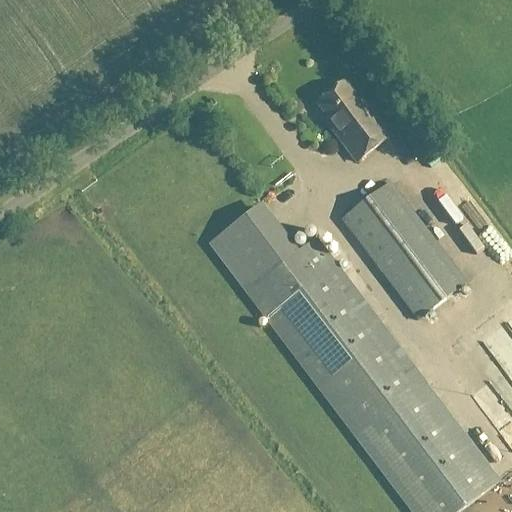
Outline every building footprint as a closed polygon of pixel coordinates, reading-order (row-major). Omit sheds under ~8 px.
[(353,103),(341,87),(314,108),(323,121),(321,123),(353,166),(386,141),(356,101),(353,103)] [(414,324),(462,288),(387,188),(339,224),(414,324)] [(461,205),(451,212),(468,234),(478,226),(461,205)] [(255,212),(207,249),(405,511),(463,511),(498,486),(314,243),(291,260),(255,212)] [(313,226),(328,249),(337,243),(321,220),(313,226)] [(479,226),(490,242),(497,238),(486,221),(479,226)]
